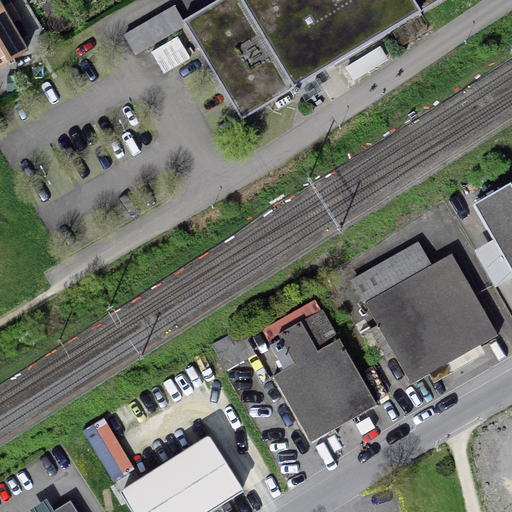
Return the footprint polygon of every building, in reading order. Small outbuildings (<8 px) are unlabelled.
[(225,0),(183,26),(243,123),(442,0),(225,0)] [(62,7),(50,13),(57,27),(70,21),(62,7)] [(172,7),(123,36),(134,55),(183,26),(172,7)] [(14,33),(0,10),(0,9),(0,65),(25,50),(14,33)] [(511,183),(474,208),(511,267),(511,183)] [(355,297),(411,386),(495,333),(438,244),(355,297)] [(253,356),(311,446),(377,405),(319,314),(253,356)] [(122,497),(131,511),(209,511),(242,491),(209,441),(122,497)]
